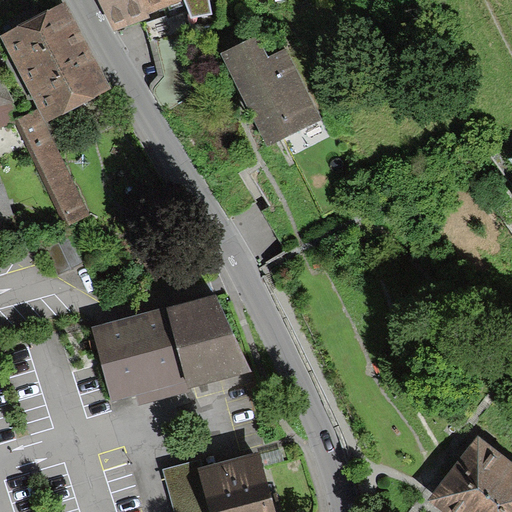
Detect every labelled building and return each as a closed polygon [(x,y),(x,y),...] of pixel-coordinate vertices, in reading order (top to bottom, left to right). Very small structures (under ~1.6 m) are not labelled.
[(141,0),(97,0),(112,32),(149,18),(148,14),(141,0)] [(141,0),(148,14),(179,3),(178,0),(141,0)] [(182,0),(191,20),(212,16),(209,0),(182,0)] [(35,20),(2,38),(48,121),(108,88),(95,63),(63,5),(47,14),(35,20)] [(182,16),(146,28),(158,76),(150,87),(166,111),(204,92),(197,56),(182,16)] [(257,37),(223,54),(266,143),(319,117),(285,49),(267,58),(257,37)] [(0,88),(0,122),(9,120),(0,88)] [(42,117),(21,128),(70,222),(91,211),(42,117)] [(4,187),(0,188),(0,237),(19,231),(4,187)] [(83,261),(71,238),(47,250),(59,273),(83,261)] [(164,260),(141,268),(148,288),(171,280),(164,260)] [(95,330),(116,406),(248,371),(228,295),(95,330)] [(511,511),(511,466),(479,440),(430,504),(439,511),(511,511)] [(218,511),(277,511),(259,453),(206,469),(218,511)] [(218,511),(206,469),(202,459),(191,462),(160,471),(172,511),(218,511)]
